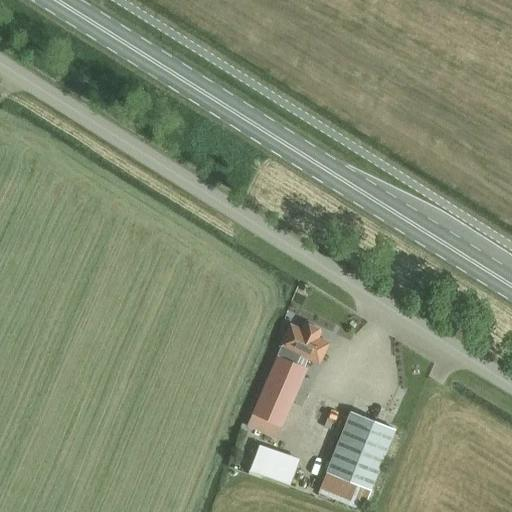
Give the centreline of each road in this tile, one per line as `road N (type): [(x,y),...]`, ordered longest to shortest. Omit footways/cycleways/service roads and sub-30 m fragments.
road 1 (unclassified): [(511,389),(0,66)]
road 2 (primary): [(511,286),(54,0)]
